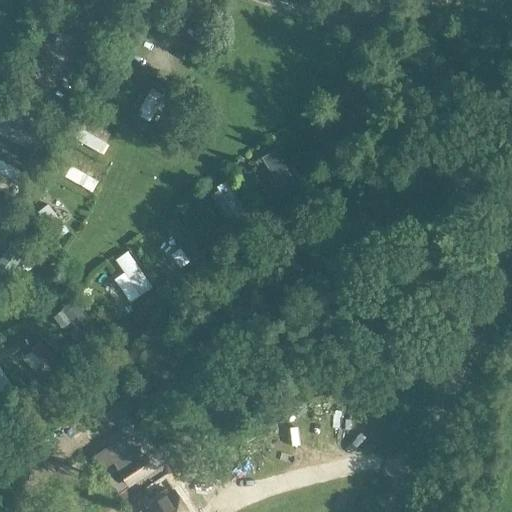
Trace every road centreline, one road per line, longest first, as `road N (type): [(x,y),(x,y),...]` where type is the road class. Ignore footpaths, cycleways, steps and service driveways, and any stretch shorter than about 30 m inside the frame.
road 1 (tertiary): [(397,511),(442,396),(511,264)]
road 2 (track): [(387,0),(351,23),(264,0)]
